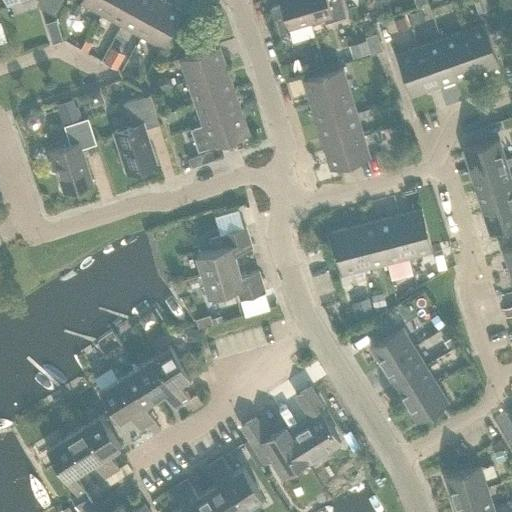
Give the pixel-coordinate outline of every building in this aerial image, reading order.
[(6,0),(8,4),(19,0),(37,0),(40,7),(54,15),(62,0),(6,0)] [(102,13),(108,0),(80,0),(80,1),(102,13)] [(122,24),(135,0),(108,0),(102,13),(122,24)] [(141,35),(160,0),(135,0),(122,24),(141,35)] [(163,0),(160,0),(141,35),(162,46),(182,10),(163,0)] [(289,28),(310,21),(303,0),(279,0),(281,4),(269,8),(278,36),(290,33),(289,28)] [(303,0),(310,21),(322,18),(324,23),(346,16),(340,0),(303,0)] [(473,0),(478,12),(489,8),(486,0),(473,0)] [(484,22),(462,30),(477,71),(499,64),(484,22)] [(462,30),(440,38),(455,79),(477,71),(462,30)] [(440,38),(418,46),(433,87),(455,79),(440,38)] [(357,42),(361,54),(371,51),(367,39),(357,42)] [(344,60),(361,54),(357,42),(349,45),(350,48),(341,51),(344,60)] [(187,80),(226,67),(219,45),(179,58),(187,80)] [(418,46),(396,54),(410,95),(433,87),(418,46)] [(194,102),(234,89),(226,67),(187,80),(194,102)] [(343,67),(303,79),(310,101),(350,89),(343,67)] [(155,91),(173,86),(170,78),(165,75),(152,79),(155,91)] [(201,124),(241,110),(234,89),(194,102),(201,124)] [(350,89),(310,101),(316,124),(356,112),(350,89)] [(127,171),(155,162),(144,127),(158,122),(149,94),(124,103),(131,125),(114,131),(127,171)] [(241,110),(201,124),(190,128),(198,151),(249,133),(241,110)] [(356,112),(316,124),(323,146),(363,134),(356,112)] [(96,143),(87,118),(64,125),(70,143),(46,151),(52,170),(56,168),(63,191),(92,182),(81,148),(96,143)] [(363,134),(323,146),(330,168),(337,166),(370,156),(363,134)] [(469,169),(505,158),(498,138),(463,149),(469,169)] [(190,166),(205,161),(214,158),(212,150),(188,158),(190,166)] [(475,189),(511,178),(505,158),(469,169),(475,189)] [(482,210),(511,200),(511,181),(511,178),(475,189),(482,210)] [(511,200),(482,210),(489,232),(511,224),(511,200)] [(397,214),(408,256),(432,250),(421,208),(397,214)] [(387,262),(408,256),(397,214),(376,220),(387,262)] [(365,268),(387,262),(376,220),(354,225),(365,268)] [(341,274),(365,268),(354,225),(330,231),(341,274)] [(202,274),(237,263),(234,253),(251,247),(245,226),(221,233),(224,245),(195,254),(195,255),(196,255),(202,274)] [(508,270),(511,268),(511,246),(502,249),(508,270)] [(237,263),(202,274),(207,293),(207,294),(207,295),(236,286),(240,298),(264,291),(258,269),(241,274),(237,263)] [(382,294),(372,296),(375,308),(385,306),(382,294)] [(369,302),(353,307),(357,321),(374,316),(369,302)] [(438,314),(431,319),(438,329),(445,325),(438,314)] [(380,363),(412,344),(401,327),(370,347),(380,363)] [(449,330),(442,335),(449,346),(456,342),(449,330)] [(152,356),(181,403),(183,402),(189,411),(202,403),(196,394),(189,398),(179,382),(189,376),(189,377),(201,369),(190,351),(179,358),(170,343),(168,344),(169,345),(152,356)] [(393,384),(425,364),(412,344),(380,363),(393,384)] [(174,408),(181,403),(152,356),(135,366),(154,398),(164,392),(174,408)] [(404,402),(436,382),(425,364),(393,384),(404,402)] [(144,404),(154,398),(135,366),(117,377),(147,425),(147,424),(153,434),(160,429),(144,404)] [(139,429),(147,425),(117,377),(100,388),(100,387),(99,388),(119,421),(120,420),(120,419),(129,413),(139,429)] [(436,382),(404,402),(416,421),(447,401),(436,382)] [(304,460),(304,461),(305,460),(307,463),(340,442),(321,412),(319,413),(317,409),(322,406),(309,386),(294,395),(307,415),(310,414),(312,417),(289,432),(288,431),(288,432),(306,459),(304,460)] [(82,425),(111,472),(119,468),(109,452),(119,446),(119,447),(120,446),(100,413),(98,413),(99,414),(82,425)] [(288,432),(288,431),(285,426),(267,437),(254,417),(239,426),(263,463),(271,458),(282,475),(304,461),(304,460),(306,459),(288,432)] [(104,477),(111,472),(82,425),(64,435),(84,467),(94,461),(104,477)] [(353,450),(364,443),(353,427),(343,434),(353,450)] [(75,473),(84,467),(64,435),(47,446),(47,445),(46,446),(76,494),(84,489),(75,473)] [(501,450),(494,453),(497,462),(504,460),(501,450)] [(214,461),(244,508),(261,498),(263,497),(242,465),(241,465),(241,466),(232,472),(222,456),(214,461)] [(222,511),(238,511),(244,508),(214,461),(207,466),(216,482),(207,488),(222,511)] [(451,497),(487,486),(480,465),(444,476),(451,497)] [(222,511),(207,488),(197,494),(187,478),(180,483),(198,511),(222,511)] [(198,511),(180,483),(172,488),(182,504),(173,510),(172,509),(167,511),(198,511)] [(455,511),(475,511),(493,507),(487,486),(451,497),(455,511)] [(79,510),(93,501),(86,491),(72,499),(79,510)] [(108,498),(97,505),(101,511),(106,511),(114,507),(108,498)] [(146,511),(148,511),(144,503),(129,511),(126,511),(122,504),(122,503),(122,502),(114,507),(106,511),(146,511)]
